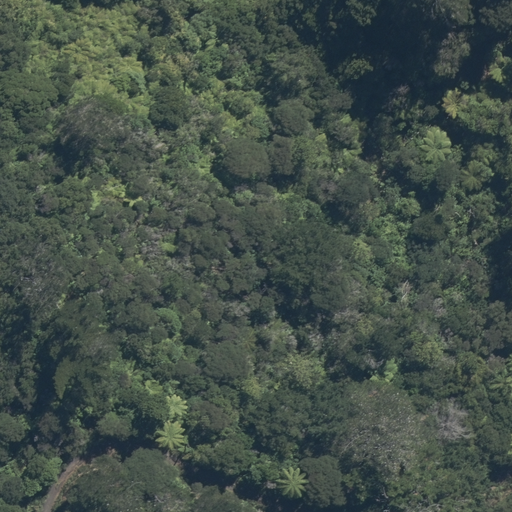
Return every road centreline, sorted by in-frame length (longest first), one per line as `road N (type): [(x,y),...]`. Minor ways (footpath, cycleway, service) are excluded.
road 1 (track): [(327,511),(242,481),(85,444),(2,483),(0,511)]
road 2 (track): [(511,405),(453,492),(346,511)]
